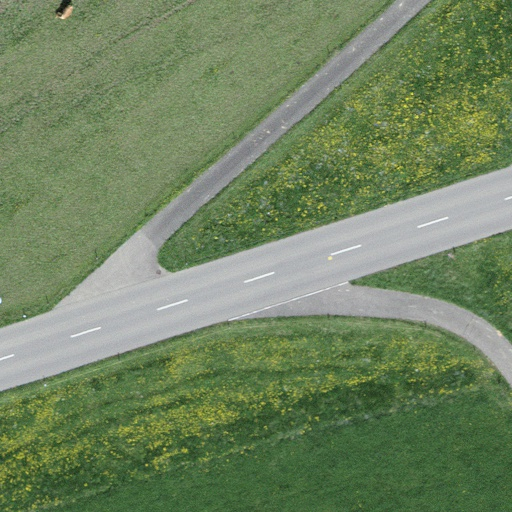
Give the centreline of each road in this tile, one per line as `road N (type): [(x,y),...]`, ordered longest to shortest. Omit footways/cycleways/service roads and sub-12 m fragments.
road 1 (tertiary): [(0,358),(511,196)]
road 2 (track): [(114,323),(152,233),(412,0)]
road 3 (track): [(511,368),(458,319),(295,292),(264,274)]
